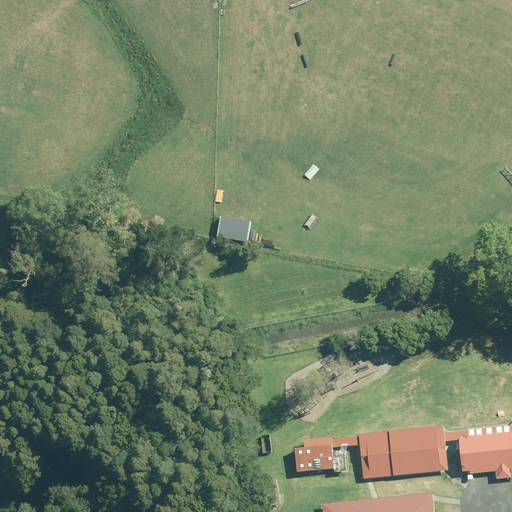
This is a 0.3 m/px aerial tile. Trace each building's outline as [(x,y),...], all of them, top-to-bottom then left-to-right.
[(254,222),(224,218),(221,242),(250,246),(254,222)] [(441,428),(357,437),(357,439),(358,447),(362,481),(446,471),(443,443),(442,435),(441,428)] [(511,436),(511,433),(465,438),(465,441),(457,442),(461,473),(469,473),(469,475),(495,472),(496,480),(502,479),(509,479),(508,471),(511,470),(511,436)] [(330,450),(330,447),(302,450),(292,451),(295,475),(332,470),(330,450)] [(283,501),(280,481),(268,483),(271,503),(283,501)] [(321,506),(321,511),(432,511),(430,495),(321,506)]
